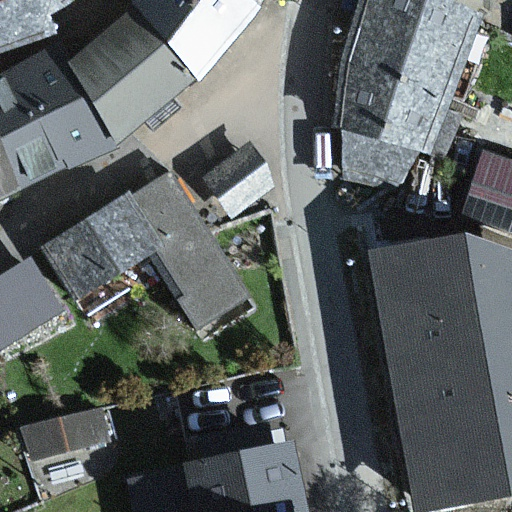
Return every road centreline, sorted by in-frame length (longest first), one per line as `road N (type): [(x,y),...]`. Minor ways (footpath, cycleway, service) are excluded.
road 1 (residential): [(367,511),(306,190),(299,83)]
road 2 (residential): [(299,83),(0,249)]
